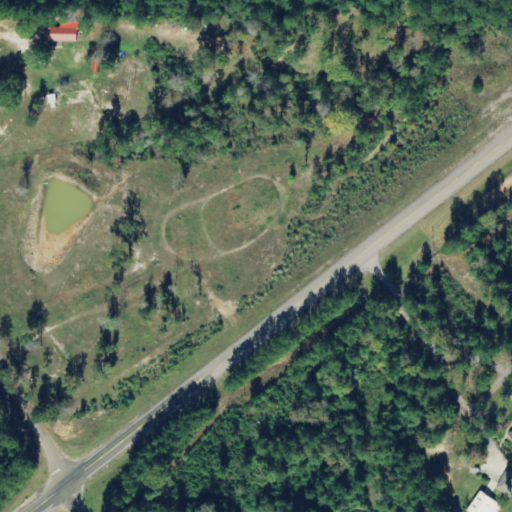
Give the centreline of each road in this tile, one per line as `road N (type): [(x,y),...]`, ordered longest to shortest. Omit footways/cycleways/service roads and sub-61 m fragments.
road 1 (tertiary): [(27,511),(511,131)]
road 2 (residential): [(67,481),(0,361)]
